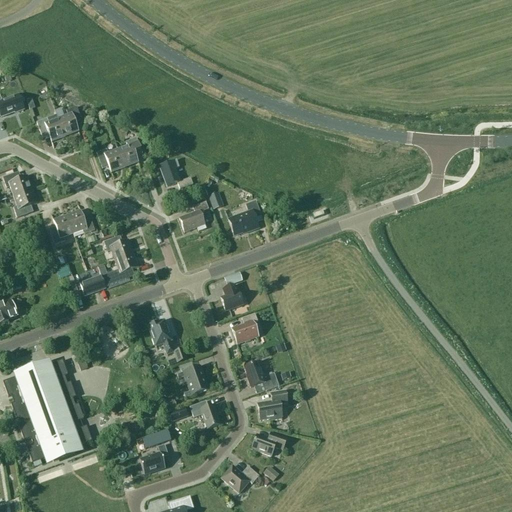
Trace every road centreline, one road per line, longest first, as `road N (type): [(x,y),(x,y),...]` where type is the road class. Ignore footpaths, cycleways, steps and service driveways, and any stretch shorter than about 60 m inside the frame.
road 1 (secondary): [(440,142),(349,128),(248,96),(171,56),(93,0)]
road 2 (unclassified): [(511,438),(477,400),(358,219)]
road 3 (residential): [(0,148),(150,222),(178,285)]
road 4 (residential): [(208,465),(237,432),(239,417),(193,280)]
road 5 (tertiary): [(0,349),(178,285)]
road 6 (tertiary): [(193,280),(358,219)]
road 7 (tertiary): [(358,219),(430,193),(440,142)]
